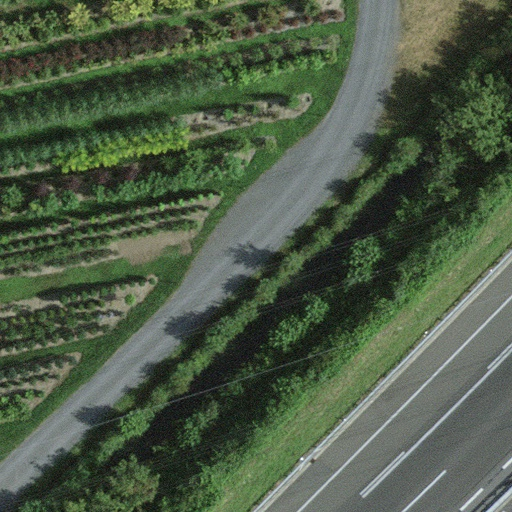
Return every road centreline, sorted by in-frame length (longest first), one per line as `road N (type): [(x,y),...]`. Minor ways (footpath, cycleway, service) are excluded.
road 1 (track): [(384,0),(383,79),(364,134),(0,491)]
road 2 (motorway): [(511,403),(404,511)]
